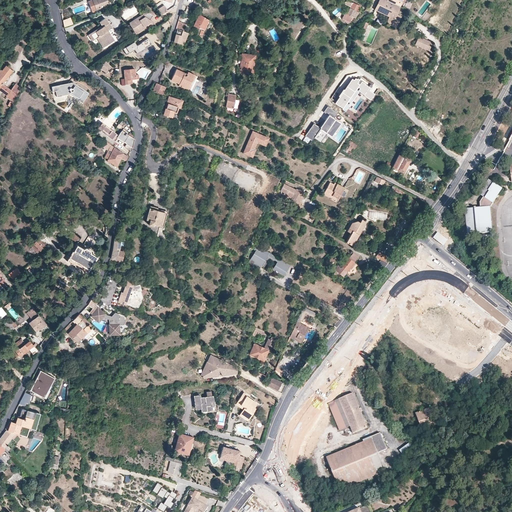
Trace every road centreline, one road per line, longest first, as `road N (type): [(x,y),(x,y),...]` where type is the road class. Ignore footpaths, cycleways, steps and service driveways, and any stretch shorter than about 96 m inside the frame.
road 1 (residential): [(0,429),(39,356),(98,279),(137,144),(133,116)]
road 2 (secondary): [(417,233),(296,385),(268,446)]
road 3 (residential): [(466,164),(353,64),(346,29),(368,11)]
road 4 (residential): [(133,116),(68,52),(52,0)]
road 5 (residential): [(133,116),(179,0)]
road 6 (tertiary): [(417,233),(511,309)]
